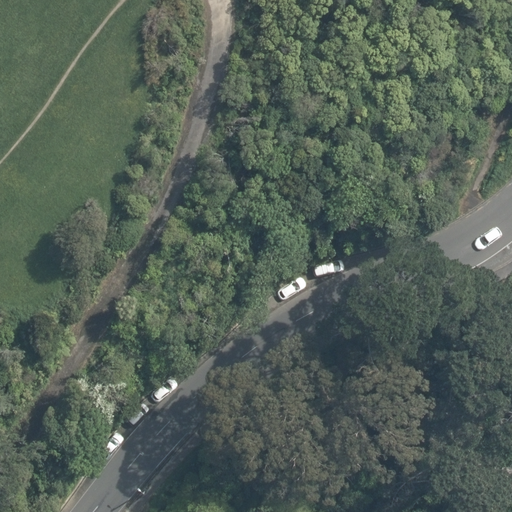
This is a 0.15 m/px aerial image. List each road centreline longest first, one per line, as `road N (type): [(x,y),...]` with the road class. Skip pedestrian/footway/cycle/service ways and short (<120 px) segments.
road 1 (track): [(200,0),(214,25),(207,118),(5,511)]
road 2 (unclassified): [(511,216),(494,243),(318,308),(267,336),(201,388),(92,511)]
